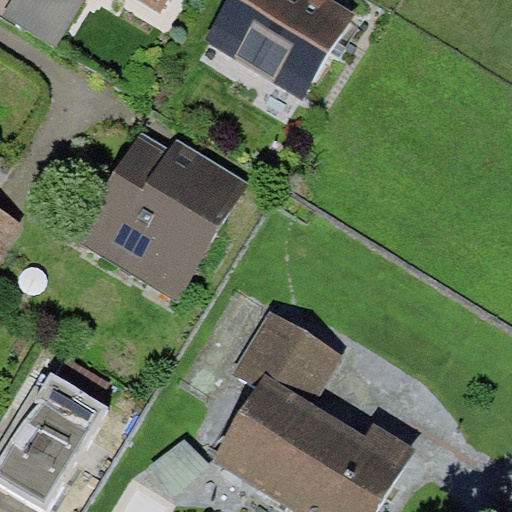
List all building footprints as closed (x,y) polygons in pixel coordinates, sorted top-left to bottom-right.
[(145,0),(160,8),(164,0),(145,0)] [(356,13),(333,0),(234,0),(210,41),(306,97),(356,13)] [(73,237),(184,303),(247,197),(136,131),(73,237)] [(0,268),(24,232),(0,216),(0,268)] [(330,361),(267,324),(234,379),(253,390),(208,467),(285,511),(377,511),(413,452),(375,430),(360,440),(303,407),(330,361)] [(100,404),(52,376),(0,464),(0,475),(43,500),(100,404)]
